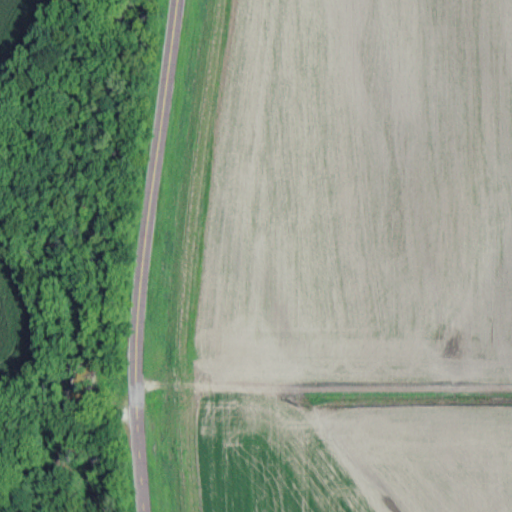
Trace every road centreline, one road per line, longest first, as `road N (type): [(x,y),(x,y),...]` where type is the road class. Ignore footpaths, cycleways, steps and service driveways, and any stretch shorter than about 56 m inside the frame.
road 1 (residential): [(139,511),(131,336),(176,0)]
road 2 (residential): [(0,392),(61,399),(132,422)]
